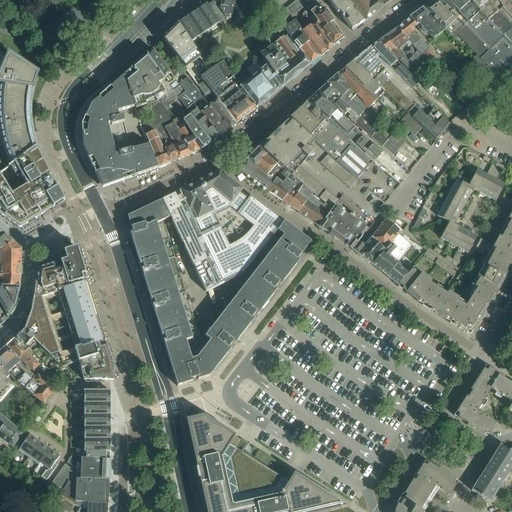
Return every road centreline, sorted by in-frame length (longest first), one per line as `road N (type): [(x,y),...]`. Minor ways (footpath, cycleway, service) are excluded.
road 1 (residential): [(357,46),(211,158),(101,213)]
road 2 (unclassified): [(381,509),(481,353)]
road 3 (tertiary): [(66,132),(80,95),(176,0)]
road 4 (tertiary): [(161,0),(72,88),(61,117),(66,132)]
road 5 (unclassified): [(481,353),(347,261)]
road 6 (tertiary): [(155,364),(101,213)]
